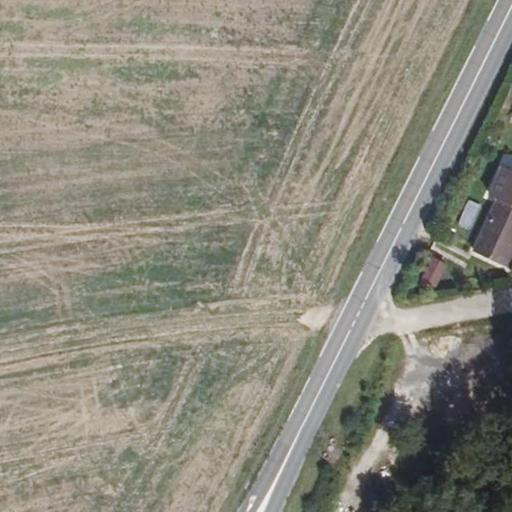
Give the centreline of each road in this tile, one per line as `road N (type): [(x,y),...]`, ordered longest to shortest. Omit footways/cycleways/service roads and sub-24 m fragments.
road 1 (track): [(0,354),(368,294),(392,316),(511,293)]
road 2 (secondary): [(511,11),(300,420)]
